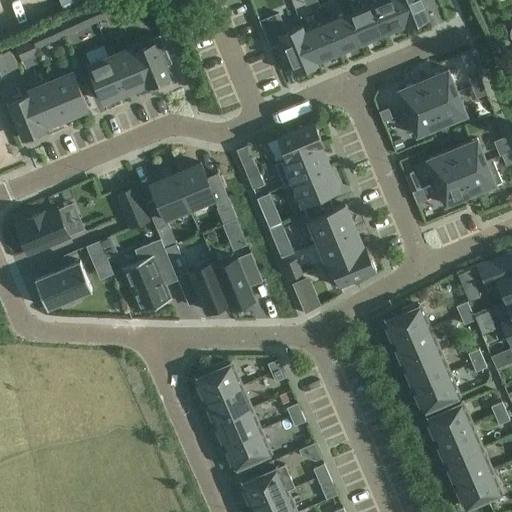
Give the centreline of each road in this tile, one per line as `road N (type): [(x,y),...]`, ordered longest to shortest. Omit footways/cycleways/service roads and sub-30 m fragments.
road 1 (residential): [(349,82),(220,132),(174,125),(0,195)]
road 2 (residential): [(311,332),(423,266),(349,82)]
road 3 (residential): [(311,332),(390,511)]
road 4 (residential): [(146,337),(221,511)]
road 5 (residential): [(146,337),(35,329),(17,312),(0,271)]
road 6 (residential): [(311,332),(146,337)]
